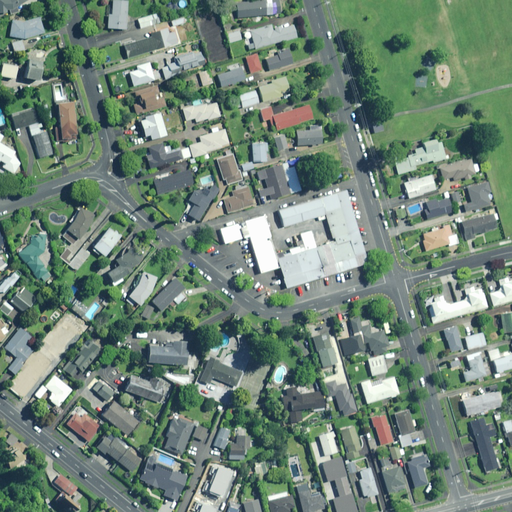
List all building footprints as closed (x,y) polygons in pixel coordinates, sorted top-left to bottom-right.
[(0,0),(0,13),(6,14),(6,11),(8,10),(8,15),(17,12),(16,7),(27,0),(26,0),(0,0)] [(124,30),(126,1),(110,0),(109,15),(106,15),(105,29),(124,30)] [(278,14),(276,0),(268,0),(234,3),(236,19),(278,14)] [(159,23),(156,14),(136,20),(138,29),(159,23)] [(22,22),(11,22),(9,37),(22,39),(43,33),(39,18),(22,22)] [(185,23),(183,18),(169,22),(171,27),(185,23)] [(295,38),(291,25),(280,29),(279,26),(271,29),(270,25),(248,31),(251,43),(249,43),(251,50),(295,38)] [(170,46),(165,29),(154,32),(153,29),(130,36),(132,42),(121,46),(125,59),(170,46)] [(290,65),(289,61),(291,61),(287,49),(286,49),(282,50),(283,53),(263,59),(267,71),(290,65)] [(171,79),(169,74),(181,71),(202,65),(198,51),(189,54),(189,53),(174,58),(175,63),(159,68),(163,81),(171,79)] [(260,70),(255,54),(244,58),(249,74),(260,70)] [(41,62),(28,59),(24,79),(37,81),(41,62)] [(16,64),(0,62),(0,76),(13,79),(16,64)] [(152,80),(147,63),(136,66),(137,70),(128,73),(132,87),(152,80)] [(243,80),(239,67),(229,71),(229,72),(215,76),(219,88),(243,80)] [(211,83),(207,71),(197,74),(201,87),(211,83)] [(287,92),(283,78),(269,82),(270,84),(257,88),(261,102),(280,97),(280,94),(287,92)] [(158,96),(155,86),(128,94),(131,106),(135,116),(153,110),(164,106),(161,96),(158,96)] [(257,103),(254,91),(238,96),(241,108),(257,103)] [(75,134),(70,103),(56,105),(59,126),(52,127),(54,141),(69,138),(69,135),(75,134)] [(219,117),(215,103),(205,106),(205,104),(193,108),(192,106),(181,109),(185,121),(193,119),(194,123),(207,119),(207,120),(219,117)] [(311,119),(306,105),(271,116),(268,107),(259,110),(262,121),(268,120),(271,132),(298,124),(297,123),(311,119)] [(45,131),(39,133),(35,122),(32,110),(10,117),(14,130),(28,126),(31,136),(38,159),(52,154),(45,131)] [(164,136),(158,113),(142,118),(143,120),(138,122),(142,137),(148,135),(149,140),(164,136)] [(367,125),(371,134),(381,130),(378,121),(367,125)] [(320,145),(319,125),(308,126),(308,131),(294,131),(295,146),(320,145)] [(228,144),(223,130),(198,137),(200,143),(188,146),(191,158),(205,154),(205,152),(221,147),(220,146),(228,144)] [(286,148),(283,135),(272,138),(276,151),(286,148)] [(0,141),(2,138),(0,136),(0,162),(5,165),(12,153),(0,145),(0,141)] [(420,148),(412,150),(413,155),(405,156),(406,158),(392,162),(395,175),(415,170),(414,166),(444,159),(440,143),(435,144),(434,140),(419,144),(420,148)] [(169,145),(162,148),(161,143),(146,148),(149,156),(144,157),(148,170),(189,157),(186,148),(179,151),(178,149),(171,151),(169,145)] [(265,162),(264,144),(250,144),(250,162),(265,162)] [(236,171),(231,154),(215,159),(223,186),(241,181),(238,170),(236,171)] [(474,174),(469,159),(439,169),(443,180),(451,178),(452,181),(462,178),(463,181),(470,179),(469,176),(474,174)] [(252,168),(250,163),(240,166),(242,171),(252,168)] [(291,167),(287,168),(286,163),(255,173),(257,181),(263,179),(265,188),(256,191),(258,198),(268,195),(269,200),(299,191),(291,167)] [(191,185),(187,170),(151,181),(155,196),(191,185)] [(433,187),(429,175),(401,184),(405,200),(439,189),(437,186),(433,187)] [(488,192),(485,182),(465,189),(469,202),(461,204),(463,212),(488,205),(485,193),(488,192)] [(206,190),(200,186),(191,192),(185,201),(192,205),(186,215),(196,222),(210,199),(211,200),(218,189),(210,184),(206,190)] [(252,205),(246,187),(231,192),(232,196),(222,199),(226,214),(252,205)] [(343,191),(277,211),(283,230),(322,218),(330,243),(314,248),(309,233),(298,237),(303,252),(276,260),(286,291),(366,266),(343,191)] [(459,202),(456,192),(448,194),(452,204),(459,202)] [(419,204),(425,220),(450,212),(444,196),(419,204)] [(405,218),(402,208),(393,211),(395,220),(405,218)] [(93,217),(79,209),(61,238),(73,245),(77,239),(78,240),(93,217)] [(494,214),(490,215),(490,213),(459,222),(464,241),(474,238),(473,235),(494,229),(492,221),(496,220),(494,214)] [(278,267),(262,217),(218,230),(223,245),(247,237),(258,273),(278,267)] [(120,236),(108,227),(92,248),(103,257),(120,236)] [(454,235),(450,236),(445,238),(442,229),(422,235),(423,241),(421,242),(423,251),(447,245),(447,247),(456,244),(454,235)] [(44,251),(42,234),(27,237),(28,244),(15,254),(39,284),(50,276),(35,258),(41,253),(44,251)] [(66,247),(60,255),(58,257),(68,265),(70,262),(66,259),(72,251),(66,247)] [(131,251),(129,247),(115,262),(117,266),(106,273),(112,283),(131,272),(129,268),(138,263),(131,251)] [(70,262),(68,265),(75,271),(89,255),(81,249),(70,262)] [(0,281),(0,292),(5,286),(7,288),(18,276),(11,269),(7,274),(0,281)] [(138,306),(148,294),(154,278),(141,273),(137,285),(127,297),(138,306)] [(511,280),(507,281),(506,278),(497,281),(500,291),(488,294),(492,307),(511,300),(511,280)] [(182,289),(172,279),(149,302),(159,312),(172,300),(176,305),(183,298),(179,293),(182,289)] [(463,290),(465,297),(464,300),(447,305),(443,303),(441,295),(422,301),(424,307),(426,306),(431,324),(487,307),(481,289),(473,291),(472,287),(463,290)] [(35,299),(22,288),(18,293),(16,292),(8,301),(23,313),(35,299)] [(12,309),(3,302),(0,305),(0,311),(5,316),(12,309)] [(87,309),(74,302),(70,309),(83,316),(87,309)] [(152,309),(145,305),(139,316),(146,320),(152,309)] [(511,332),(511,314),(511,312),(498,316),(503,334),(511,332)] [(352,336),(355,346),(366,343),(368,352),(387,346),(383,330),(375,332),(374,328),(371,328),(369,321),(359,324),(357,318),(347,321),(352,336)] [(30,337),(18,327),(2,348),(14,358),(6,369),(14,375),(22,365),(21,364),(31,351),(23,345),(30,337)] [(457,329),(454,330),(453,327),(442,331),(440,331),(443,342),(445,341),(449,352),(460,349),(457,337),(459,336),(457,329)] [(334,363),(326,333),(311,337),(319,367),(334,363)] [(485,345),(481,333),(463,338),(466,350),(485,345)] [(355,346),(352,336),(338,340),(342,354),(356,350),(355,346)] [(187,342),(171,341),(170,348),(149,346),(148,363),(185,366),(187,342)] [(72,378),(76,372),(79,374),(94,357),(95,358),(101,351),(90,342),(85,348),(83,347),(70,362),(68,361),(62,369),(72,378)] [(62,345),(57,352),(64,358),(70,352),(62,345)] [(495,373),(496,372),(497,374),(502,373),(501,371),(511,368),(511,356),(511,354),(503,356),(502,353),(488,357),(489,361),(491,360),(495,373)] [(33,394),(40,385),(37,383),(51,366),(49,365),(54,360),(48,355),(44,360),(39,356),(31,367),(30,366),(17,382),(33,394)] [(386,372),(381,356),(366,360),(370,376),(386,372)] [(461,371),(461,373),(460,374),(462,382),(484,376),(484,375),(487,374),(485,365),(481,366),(478,356),(465,359),(464,360),(467,368),(468,368),(469,371),(468,371),(467,369),(461,371)] [(217,362),(207,357),(197,381),(207,385),(210,378),(234,388),(240,373),(217,363),(217,362)] [(459,365),(457,360),(448,363),(449,368),(459,365)] [(149,382),(129,375),(123,391),(156,403),(163,383),(150,378),(149,382)] [(40,385),(33,394),(39,399),(46,389),(51,393),(46,400),(56,408),(70,390),(52,376),(43,388),(40,385)] [(397,395),(392,377),(380,381),(381,385),(370,388),(368,380),(359,383),(364,404),(397,395)] [(335,386),(333,380),(322,383),(326,398),(333,396),(337,411),(340,410),(341,416),(356,411),(350,391),(346,392),(343,384),(335,386)] [(303,394),(302,386),(283,389),(284,396),(280,397),(282,414),(286,414),(288,423),(301,421),(299,410),(310,408),(311,412),(322,410),(320,392),(303,394)] [(464,416),(478,412),(479,415),(486,413),(486,410),(498,407),(495,392),(460,401),(464,416)] [(137,422),(110,400),(99,415),(126,436),(137,422)] [(407,435),(413,433),(407,410),(393,414),(399,434),(396,435),(400,447),(403,447),(404,450),(411,448),(407,435)] [(80,418),(74,413),(65,425),(87,443),(97,431),(93,428),(95,425),(82,415),(80,417),(80,418)] [(385,415),(380,417),(379,414),(370,417),(374,427),(375,427),(381,445),(393,441),(385,415)] [(172,419),(170,418),(163,436),(165,437),(160,449),(179,456),(192,424),(185,421),(173,417),(172,419)] [(487,431),(483,417),(470,421),(475,440),(481,458),(485,471),(498,467),(489,437),(495,435),(493,429),(487,431)] [(511,422),(502,426),(509,447),(511,446),(511,422)] [(205,430),(195,426),(191,437),(201,441),(205,430)] [(345,453),(347,460),(360,456),(358,450),(361,449),(354,426),(340,430),(345,447),(346,446),(348,453),(345,453)] [(227,432),(219,428),(212,446),(222,450),(225,441),(224,441),(227,432)] [(333,431),(329,432),(316,436),(322,457),(339,451),(336,441),(332,442),(331,437),(335,436),(333,431)] [(247,449),(247,448),(252,448),(252,440),(248,440),(248,436),(244,436),(244,433),(234,433),(233,444),(227,444),(227,460),(243,460),(243,449),(247,449)] [(109,442),(99,435),(90,446),(102,455),(103,453),(129,473),(138,460),(125,451),(128,448),(120,442),(118,444),(111,439),(109,442)] [(400,458),(396,446),(387,448),(391,460),(400,458)] [(22,460),(13,449),(1,459),(10,470),(22,460)] [(409,457),(410,461),(405,462),(411,488),(425,485),(421,468),(426,467),(424,457),(420,458),(419,455),(409,457)] [(351,479),(346,480),(340,457),(322,462),(327,482),(333,480),(338,497),(332,499),(335,511),(355,511),(348,485),(352,484),(351,479)] [(388,465),(387,458),(379,460),(381,466),(388,465)] [(142,483),(155,489),(156,487),(163,490),(162,493),(161,496),(174,502),(185,477),(171,471),(153,464),(146,461),(138,479),(143,482),(142,483)] [(267,473),(264,461),(253,464),(256,476),(267,473)] [(356,471),(354,461),(346,464),(349,474),(356,471)] [(222,472),(205,466),(202,475),(219,482),(222,472)] [(404,484),(399,466),(381,471),(388,493),(396,491),(395,487),(404,484)] [(359,480),(363,496),(366,495),(367,498),(378,494),(370,468),(359,471),(362,479),(359,480)] [(65,492),(57,503),(69,511),(77,511),(80,509),(77,507),(79,505),(74,501),(78,496),(73,493),(77,488),(58,475),(52,483),(65,492)] [(322,499),(321,494),(320,495),(310,497),(307,484),(296,487),(301,511),(312,511),(324,508),(327,508),(324,499),(322,499)] [(286,496),(285,492),(267,495),(270,511),(290,511),(289,508),(294,508),(292,495),(286,496)] [(218,507),(197,499),(192,511),(195,511),(219,511),(216,511),(218,507)] [(260,511),(258,499),(243,502),(244,511),(260,511)]
